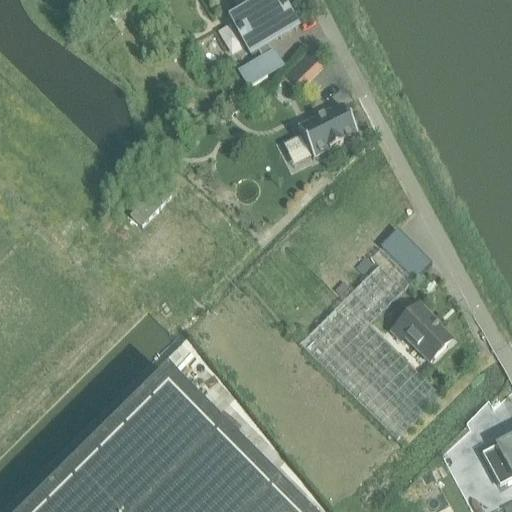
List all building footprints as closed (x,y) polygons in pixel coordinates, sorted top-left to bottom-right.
[(119,0),(103,15),(114,26),(131,10),(120,0),(119,0)] [(247,15),(233,23),(239,33),(240,35),(237,37),(251,59),(257,55),(268,49),(266,46),(294,29),(284,9),(281,11),(274,0),(272,0),(259,7),(255,0),(253,0),(242,7),(247,15)] [(258,65),(239,76),(248,92),(267,80),(266,78),(280,70),(268,49),(257,55),(261,63),(258,65)] [(307,54),(280,80),(285,85),(294,77),(305,88),(306,87),(295,76),(311,60),(322,71),(323,70),(307,54)] [(229,105),(218,117),(227,125),(238,114),(229,105)] [(301,139),(283,148),(294,170),(312,161),(313,163),(358,140),(342,110),(297,132),(301,139)] [(159,188),(129,219),(140,231),(171,199),(159,188)] [(380,250),(381,252),(414,284),(431,267),(396,233),(380,250)] [(381,252),(371,262),(379,270),(300,348),(342,390),(396,443),(440,399),(370,330),(414,284),(381,252)] [(343,285),(335,294),(341,299),(349,290),(343,285)] [(418,307),(391,335),(401,345),(404,341),(429,366),(452,343),(432,324),(434,323),(418,307)] [(299,511),(167,378),(30,511),(299,511)] [(511,441),(489,454),(507,488),(511,485),(511,441)] [(484,456),(467,466),(472,476),(490,466),(484,456)] [(511,505),(511,491),(497,499),(503,510),(511,505)]
